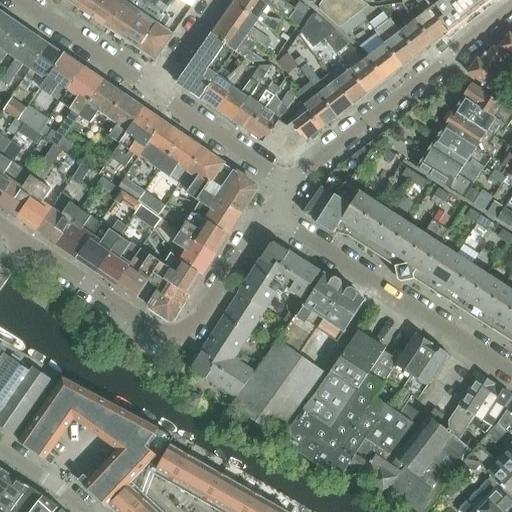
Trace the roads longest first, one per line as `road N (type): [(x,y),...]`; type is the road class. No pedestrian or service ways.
road 1 (residential): [(265,210),(188,329),(161,337),(22,246)]
road 2 (residential): [(511,373),(265,210)]
road 3 (residential): [(282,183),(511,3)]
road 4 (residential): [(154,94),(14,0)]
road 5 (residential): [(282,183),(154,94)]
